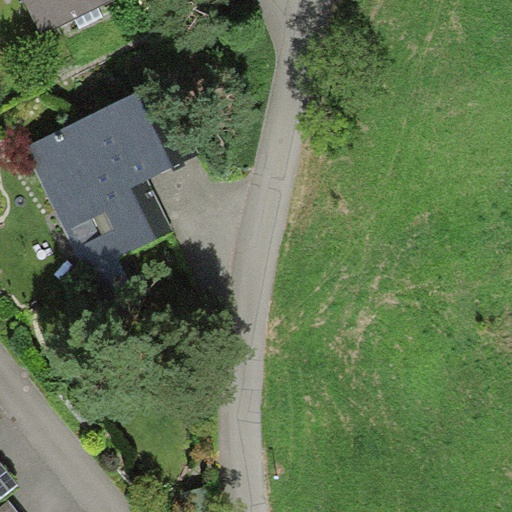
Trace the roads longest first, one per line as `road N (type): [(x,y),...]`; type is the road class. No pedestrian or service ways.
road 1 (residential): [(311,0),(245,346),(251,511)]
road 2 (residential): [(0,370),(107,511)]
